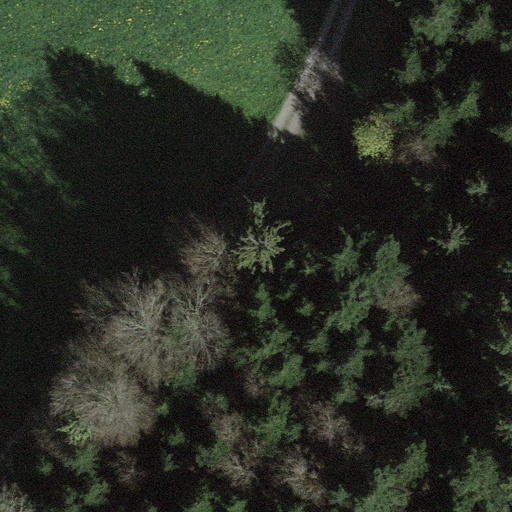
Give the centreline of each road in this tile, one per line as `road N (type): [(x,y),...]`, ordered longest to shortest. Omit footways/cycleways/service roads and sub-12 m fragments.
road 1 (track): [(0,499),(83,372),(247,190),(316,76)]
road 2 (track): [(435,410),(316,76)]
